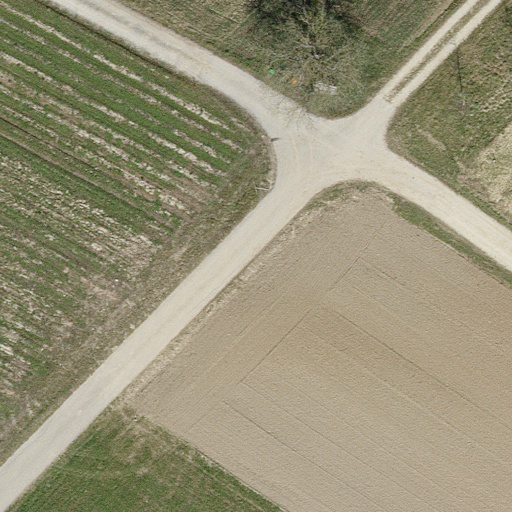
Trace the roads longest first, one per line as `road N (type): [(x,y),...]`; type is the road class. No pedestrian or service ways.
road 1 (track): [(84,0),(345,143),(511,250)]
road 2 (unclassified): [(345,143),(0,493)]
road 3 (track): [(488,0),(345,143)]
